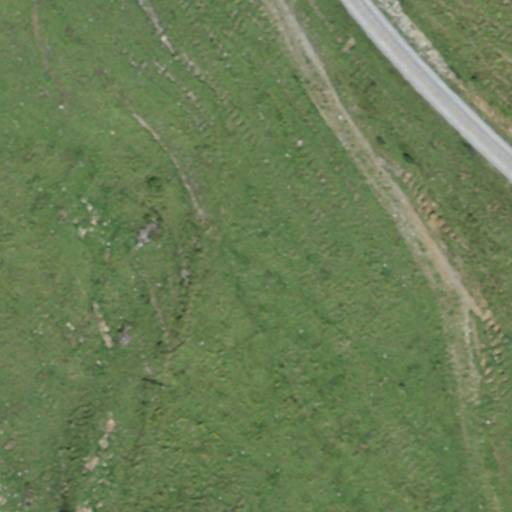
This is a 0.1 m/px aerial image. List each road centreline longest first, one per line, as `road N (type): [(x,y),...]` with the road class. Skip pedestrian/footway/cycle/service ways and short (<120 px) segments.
road 1 (track): [(273,0),(331,104),(463,300)]
road 2 (track): [(355,0),(511,165)]
